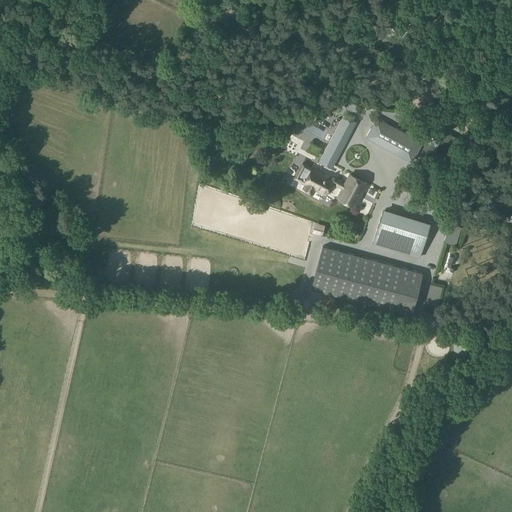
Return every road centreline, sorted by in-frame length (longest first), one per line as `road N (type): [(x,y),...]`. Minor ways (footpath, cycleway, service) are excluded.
road 1 (unclassified): [(511,123),(310,0)]
road 2 (unknown): [(511,223),(405,201),(389,190),(378,160)]
